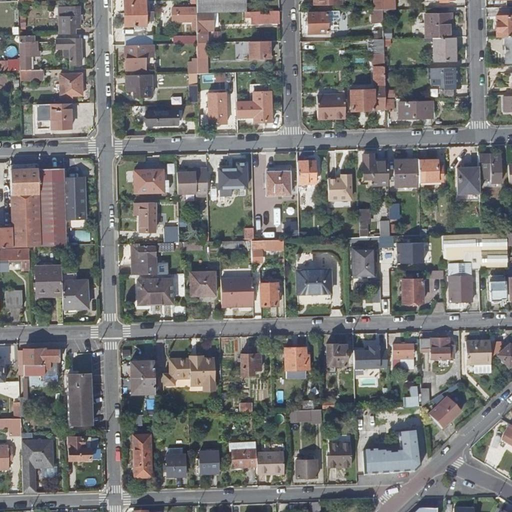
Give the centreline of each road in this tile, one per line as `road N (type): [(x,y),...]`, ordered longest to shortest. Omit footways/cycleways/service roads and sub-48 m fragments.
road 1 (residential): [(110,331),(511,320)]
road 2 (residential): [(408,492),(114,499)]
road 3 (residential): [(106,147),(293,141)]
road 4 (residential): [(293,141),(478,135)]
road 5 (residential): [(110,331),(106,147)]
road 6 (residential): [(114,499),(110,331)]
road 7 (residential): [(102,0),(106,147)]
road 8 (residential): [(293,141),(289,0)]
road 9 (residential): [(478,135),(475,0)]
